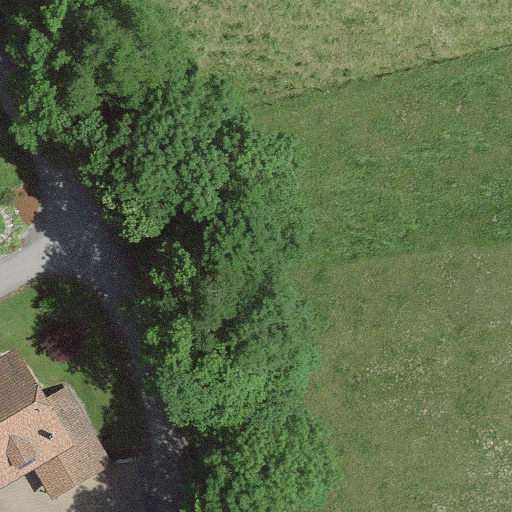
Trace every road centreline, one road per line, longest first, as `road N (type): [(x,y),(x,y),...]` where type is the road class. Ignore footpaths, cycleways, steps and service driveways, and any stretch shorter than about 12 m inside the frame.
road 1 (residential): [(176,511),(156,371),(90,230)]
road 2 (residential): [(90,230),(0,76)]
